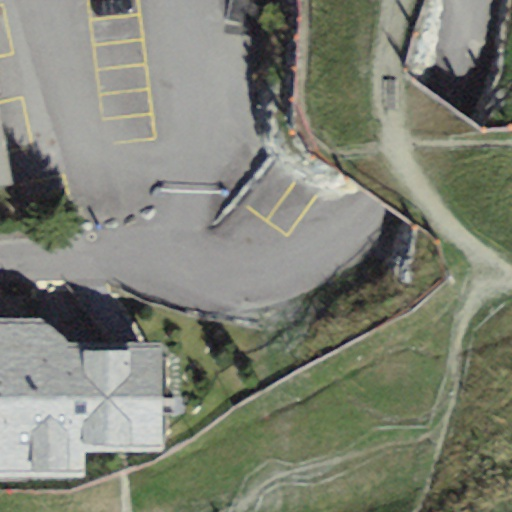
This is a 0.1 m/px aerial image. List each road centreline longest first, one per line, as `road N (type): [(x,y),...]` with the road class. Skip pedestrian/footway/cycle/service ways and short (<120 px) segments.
road 1 (track): [(511,144),(345,154),(308,125),(303,0)]
road 2 (residential): [(0,257),(157,260)]
